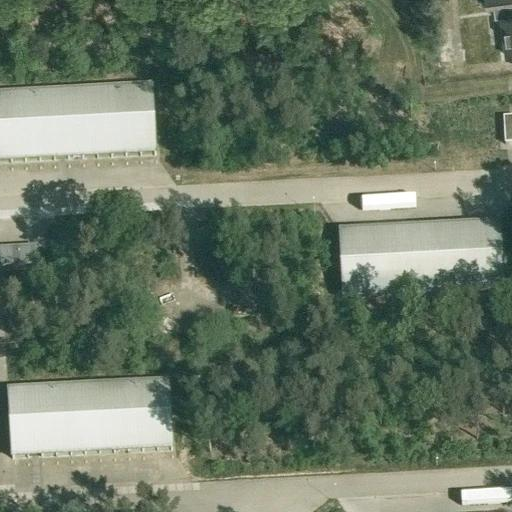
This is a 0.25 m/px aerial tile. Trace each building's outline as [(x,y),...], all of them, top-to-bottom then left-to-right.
[(511,0),(485,0),(486,8),(493,7),(494,18),(501,18),(505,56),(511,54),(511,0)] [(450,37),(449,63),(463,63),(463,38),(450,37)] [(0,95),(0,166),(156,158),(153,87),(0,95)] [(511,118),(502,119),(504,145),(511,144),(511,118)] [(505,218),(504,201),(452,204),(453,221),(505,218)] [(500,223),(338,230),(342,302),(505,292),(500,223)] [(0,251),(1,267),(2,267),(39,265),(38,249),(0,251)] [(11,461),(174,452),(171,383),(7,390),(11,461)]
